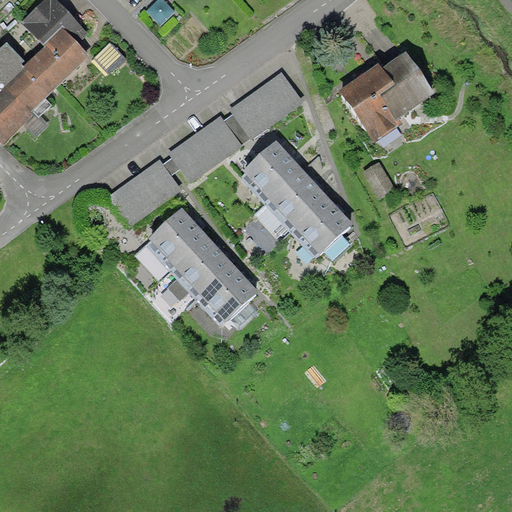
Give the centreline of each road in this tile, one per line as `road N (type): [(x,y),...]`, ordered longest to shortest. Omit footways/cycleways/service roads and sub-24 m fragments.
road 1 (residential): [(194,99),(38,208)]
road 2 (residential): [(327,0),(194,99)]
road 3 (residential): [(105,0),(194,99)]
